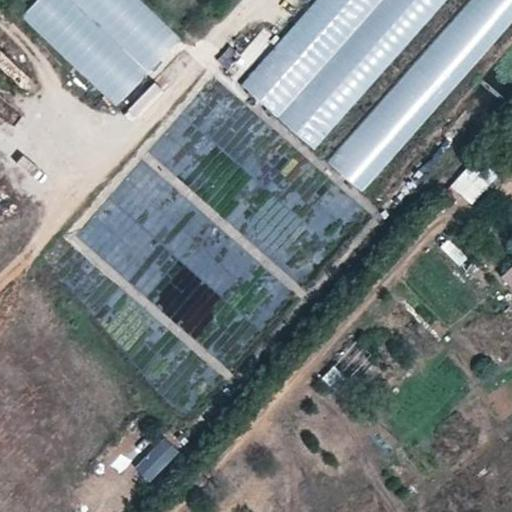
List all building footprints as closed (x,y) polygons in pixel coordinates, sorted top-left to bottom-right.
[(31,0),(19,13),(116,105),(181,37),(142,0),(31,0)] [(318,0),(244,84),(317,148),(447,0),(318,0)] [(511,0),(472,0),(331,163),(363,191),(511,20),(511,0)] [(162,95),(192,63),(180,53),(151,84),(162,95)] [(423,174),(440,155),(430,146),(413,165),(423,174)] [(477,202),(493,171),(466,158),(451,189),(477,202)] [(459,263),(468,254),(448,236),(440,245),(459,263)]
